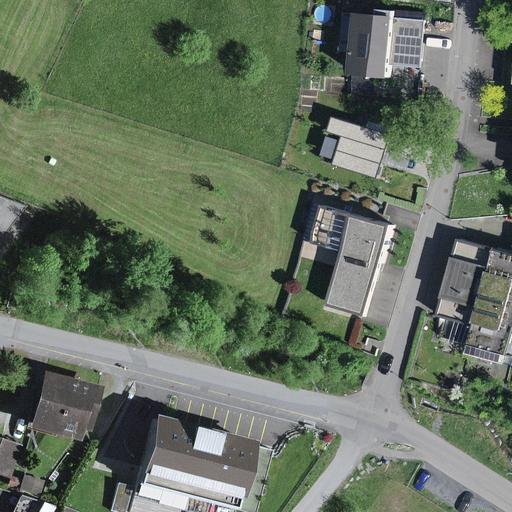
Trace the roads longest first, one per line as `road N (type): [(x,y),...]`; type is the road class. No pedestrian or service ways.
road 1 (residential): [(376,419),(450,172),(472,0)]
road 2 (residential): [(0,326),(376,419)]
road 3 (residential): [(376,419),(511,497)]
